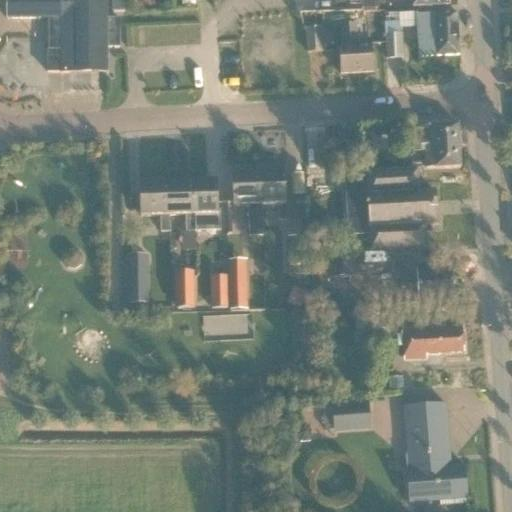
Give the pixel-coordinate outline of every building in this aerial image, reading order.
[(9,0),(10,20),(49,19),(50,70),(62,70),(62,73),(110,72),(109,47),(120,47),(120,18),(110,18),(109,0),(9,0)] [(112,0),(113,12),(125,12),(124,0),(112,0)] [(458,14),(418,16),(420,59),(436,58),(460,56),(458,14)] [(343,75),(373,74),(372,44),(358,45),(358,25),(343,25),(344,47),(342,47),(343,75)] [(325,53),(323,27),(306,29),(308,54),(325,53)] [(404,37),(387,38),(388,61),(404,60),(404,37)] [(425,125),(426,128),(411,128),(412,152),(427,151),(428,168),(463,166),(460,123),(425,125)] [(370,173),(370,177),(371,183),(347,184),(350,235),(361,234),(362,242),(373,242),(373,248),(426,245),(425,224),(439,223),(437,191),(419,192),(418,170),(370,173)] [(260,206),(263,206),(279,206),(279,222),(289,222),(288,205),(286,205),(286,173),(260,174),(260,206)] [(264,222),(263,206),(260,206),(260,174),(234,174),(234,177),(235,207),(252,206),(252,223),(252,238),(264,238),(264,222)] [(171,232),(171,217),(168,217),(168,183),(142,184),(142,217),(162,217),(162,232),(171,232)] [(193,183),(168,183),(168,217),(171,217),(188,217),(188,232),(196,232),(196,216),(193,216),(193,183)] [(193,216),(196,216),(213,216),(213,232),(221,232),(221,213),(219,213),(218,183),(193,183),(193,216)] [(305,266),(304,237),(288,238),(289,267),(305,266)] [(355,276),(354,253),(327,254),(328,277),(355,276)] [(149,304),(148,256),(126,256),(127,304),(149,304)] [(248,310),(247,261),(229,261),(230,310),(248,310)] [(418,303),(456,300),(455,271),(441,272),(441,269),(418,270),(418,261),(401,262),(403,287),(417,286),(418,303)] [(195,308),(194,272),(176,273),(177,308),(195,308)] [(228,309),(227,277),(211,277),(212,309),(228,309)] [(299,288),(293,304),(306,308),(311,293),(299,288)] [(356,320),(356,334),(371,333),(370,319),(356,320)] [(427,353),(464,352),(463,326),(445,327),(445,323),(403,325),(404,359),(427,357),(427,353)] [(390,347),(390,329),(371,330),(372,348),(390,347)] [(390,391),(403,390),(402,377),(389,378),(390,391)] [(334,434),(371,431),(369,402),(332,405),(333,421),(334,429),(334,434)] [(325,429),(334,429),(333,421),(332,405),(323,405),(325,429)] [(410,503),(468,499),(466,467),(451,468),(446,405),(405,408),(410,471),(407,471),(410,503)] [(300,443),(311,442),(310,425),(299,426),(300,443)]
